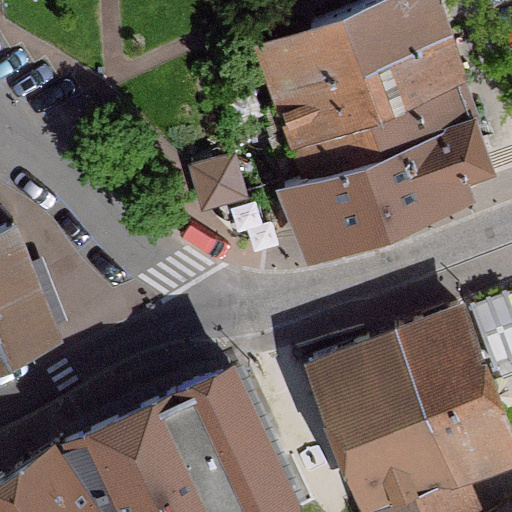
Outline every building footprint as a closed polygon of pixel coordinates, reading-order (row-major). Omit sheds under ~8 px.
[(433,0),(363,0),(263,38),(301,138),(463,78),(433,0)] [(0,33),(0,50),(8,38),(0,33)] [(463,78),(301,138),(313,170),(475,109),(463,78)] [(475,109),(313,170),(291,178),(311,231),(494,163),(475,109)] [(196,151),(213,200),(256,186),(239,136),(196,151)] [(0,347),(61,319),(15,214),(0,219),(0,347)] [(511,416),(461,300),(314,351),(342,434),(368,503),(472,471),(511,458),(511,416)] [(203,368),(70,426),(123,511),(247,511),(296,486),(243,367),(239,367),(203,368)] [(118,511),(67,432),(0,475),(0,511),(118,511)] [(487,511),(472,471),(368,503),(371,511),(487,511)]
